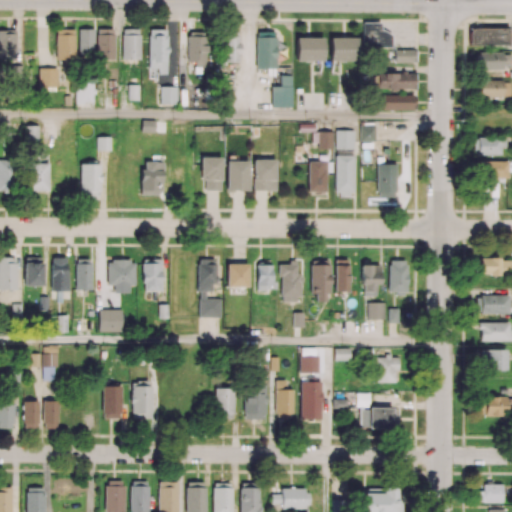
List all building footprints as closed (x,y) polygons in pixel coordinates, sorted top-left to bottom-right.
[(391,48),(362,48),(362,23),(380,23),(380,29),(391,35),(391,48)] [(509,29),(474,28),(471,29),(469,30),(469,31),(468,33),(468,45),(509,45),(509,43),(511,43),(511,30),(509,30),(509,29)] [(415,62),(389,62),(389,50),(415,51),(415,62)] [(376,74),(376,91),(412,91),(412,74),(376,74)] [(374,95),(414,96),(414,111),(374,111),(374,95)]
